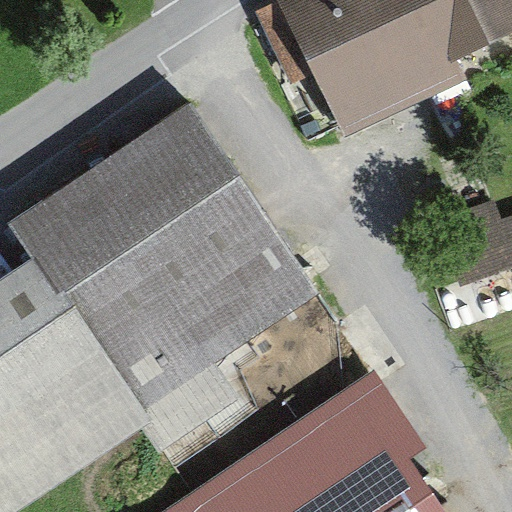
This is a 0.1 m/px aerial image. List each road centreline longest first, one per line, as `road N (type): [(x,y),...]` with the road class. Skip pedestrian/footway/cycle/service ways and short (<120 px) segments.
road 1 (track): [(199,11),(454,407),(507,511)]
road 2 (track): [(215,0),(0,148)]
